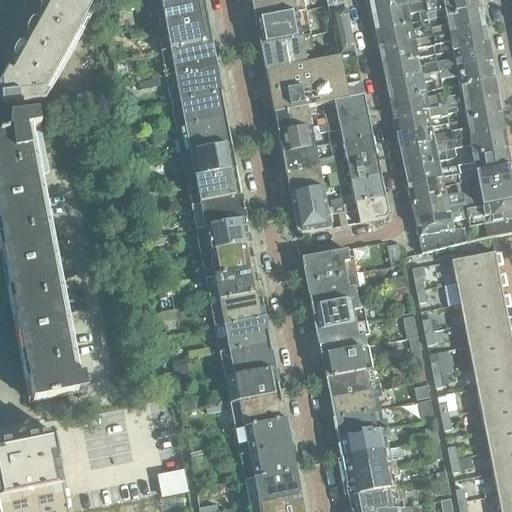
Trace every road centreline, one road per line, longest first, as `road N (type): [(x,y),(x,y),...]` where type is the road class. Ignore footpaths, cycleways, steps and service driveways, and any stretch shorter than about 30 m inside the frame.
road 1 (residential): [(280,254),(398,227),(355,0)]
road 2 (residential): [(330,511),(280,254)]
road 3 (residential): [(280,254),(228,0)]
road 4 (residential): [(0,424),(14,422),(21,440),(81,430),(96,511)]
